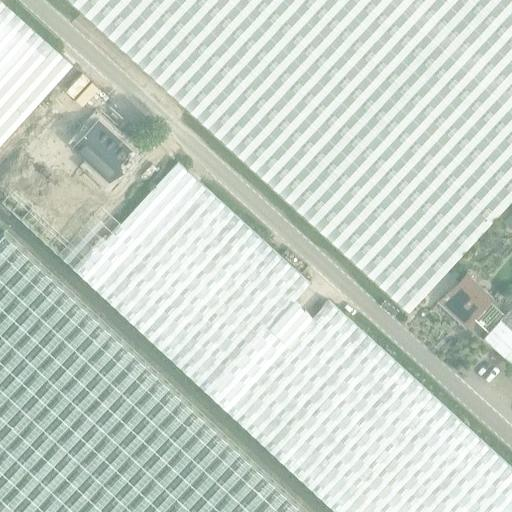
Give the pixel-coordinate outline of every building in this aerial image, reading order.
[(0,0),(0,143),(64,74),(27,41),(35,32),(0,0)] [(511,0),(69,0),(408,310),(511,194),(511,0)] [(0,200),(96,289),(196,383),(287,467),(335,511),(511,511),(511,469),(420,385),(329,300),(312,317),(293,300),(309,282),(210,192),(176,161),(130,214),(77,167),(83,160),(70,149),(80,138),(41,104),(0,148),(0,200)] [(74,148),(110,180),(134,152),(118,139),(116,141),(96,123),(74,148)] [(511,227),(511,213),(503,222),(510,229),(511,227)] [(306,511),(4,230),(0,234),(0,511),(306,511)] [(506,315),(494,305),(489,301),(493,297),(467,272),(439,301),(455,316),(459,313),(469,322),(474,317),(490,332),(502,319),(506,315)] [(511,308),(506,315),(502,319),(511,327),(511,308)] [(511,363),(511,327),(502,319),(490,332),(485,338),(511,363)]
